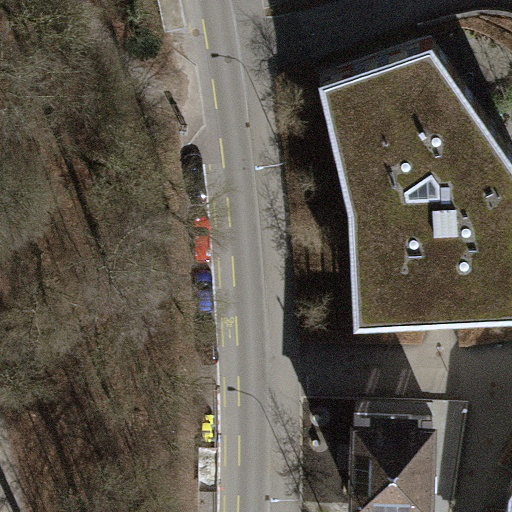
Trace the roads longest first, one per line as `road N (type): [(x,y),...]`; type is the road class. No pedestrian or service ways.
road 1 (residential): [(244,511),(239,240),(208,0)]
road 2 (track): [(63,0),(149,92),(221,88)]
